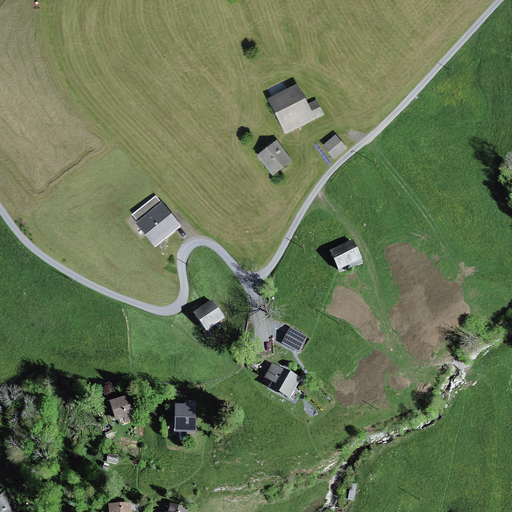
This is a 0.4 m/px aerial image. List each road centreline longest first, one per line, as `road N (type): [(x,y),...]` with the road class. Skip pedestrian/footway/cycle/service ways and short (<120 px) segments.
road 1 (residential): [(497,0),(318,182),(259,286),(248,285),(208,240),(193,239),(182,251),(183,296),(171,308),(154,307),(59,265),(24,240),(0,208)]
road 2 (track): [(318,182),(359,236),(399,334),(420,358),(475,365)]
